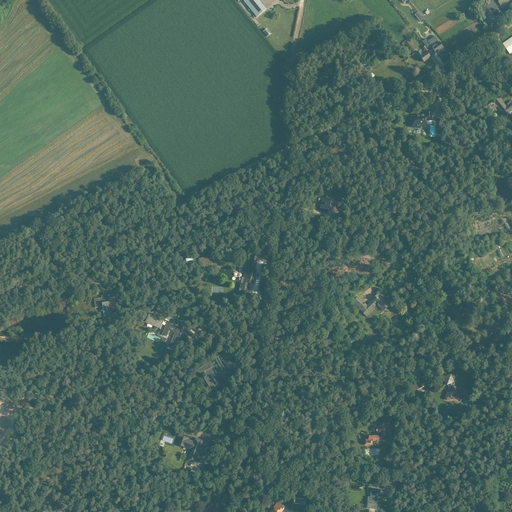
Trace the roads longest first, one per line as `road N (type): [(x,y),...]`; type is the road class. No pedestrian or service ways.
road 1 (unclassified): [(242,511),(288,149)]
road 2 (unclassified): [(0,302),(288,149)]
road 3 (unclassified): [(288,149),(511,20)]
road 4 (unclassified): [(300,12),(281,98),(288,149)]
